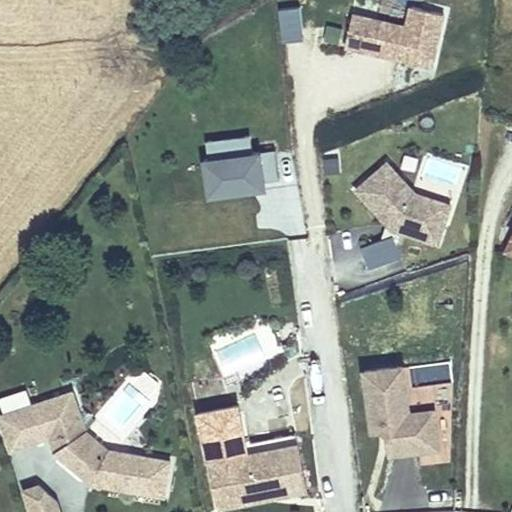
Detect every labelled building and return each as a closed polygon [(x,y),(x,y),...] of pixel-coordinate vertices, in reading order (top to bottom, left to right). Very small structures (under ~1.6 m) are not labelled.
[(432,61),(444,9),(412,2),(408,20),(355,8),(347,43),(432,61)] [(302,6),(280,6),(281,39),(303,38),(302,6)] [(211,190),(266,182),(260,142),(205,150),(211,190)] [(438,241),(451,199),(415,188),(389,156),(357,184),(396,227),(438,241)] [(397,237),(363,241),(366,266),(400,262),(397,237)] [(403,356),(363,361),(371,423),(386,421),(390,450),(440,443),(434,402),(410,405),(403,356)] [(165,493),(171,456),(108,445),(86,427),(73,386),(0,409),(0,413),(12,446),(50,435),(55,447),(95,480),(165,493)] [(288,490),(278,440),(210,453),(219,503),(288,490)] [(455,490),(456,452),(425,451),(423,488),(455,490)] [(62,511),(52,477),(25,485),(33,511),(62,511)]
